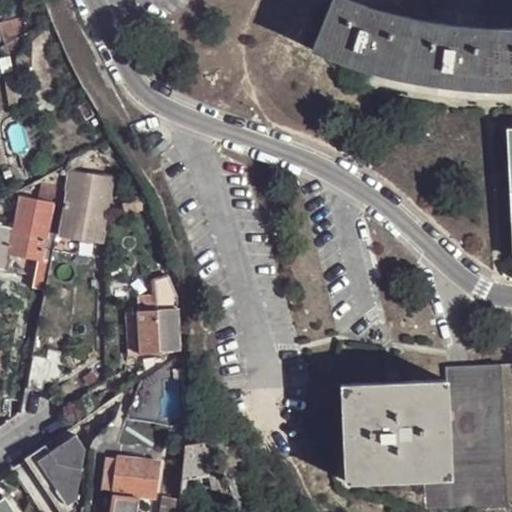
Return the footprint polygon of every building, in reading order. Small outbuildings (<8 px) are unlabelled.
[(331,0),(326,0),(305,54),(339,65),(373,76),(400,83),(419,87),(457,93),(476,94),(511,94),(511,34),(501,35),(456,31),(412,25),(368,13),(331,0)] [(0,28),(1,33),(4,42),(27,29),(23,14),(0,19),(0,28)] [(9,106),(18,104),(13,74),(4,76),(9,106)] [(90,226),(99,174),(66,168),(63,183),(62,192),(68,193),(62,221),(90,226)] [(44,179),(40,202),(51,204),(52,206),(59,207),(62,192),(63,183),(44,179)] [(145,192),(122,204),(126,219),(151,211),(145,192)] [(40,202),(22,198),(15,230),(12,253),(13,253),(39,258),(41,259),(42,257),(52,206),(51,204),(40,202)] [(0,269),(9,271),(11,258),(12,258),(13,253),(12,253),(15,230),(0,226),(0,269)] [(46,278),(50,258),(42,257),(41,259),(39,258),(35,276),(46,278)] [(44,290),(46,278),(35,276),(33,288),(44,290)] [(153,295),(154,309),(174,310),(176,309),(176,296),(167,276),(152,279),(153,295)] [(154,309),(153,295),(134,296),(136,310),(154,309)] [(154,309),(136,310),(138,353),(157,352),(156,334),(154,309)] [(174,310),(154,309),(156,334),(160,334),(162,352),(176,350),(174,310)] [(47,360),(44,383),(55,386),(63,382),(67,353),(49,351),(47,360)] [(25,391),(42,391),(44,383),(47,360),(31,360),(25,391)] [(511,511),(511,370),(502,371),(505,511),(511,511)] [(505,511),(502,371),(450,372),(448,385),(447,404),(449,465),(450,483),(423,482),(422,511),(505,511)] [(448,385),(403,386),(403,402),(388,403),(387,387),(344,388),(344,406),(350,406),(351,467),(344,466),(345,485),(423,482),(450,483),(449,465),(442,465),(442,404),(447,404),(448,385)] [(403,386),(387,387),(388,403),(403,402),(403,386)] [(26,459),(28,462),(45,485),(32,493),(43,511),(57,511),(75,501),(85,449),(77,436),(50,453),(46,446),(26,459)] [(215,476),(202,444),(186,444),(182,489),(215,476)] [(155,497),(160,460),(119,456),(119,458),(116,490),(115,491),(140,495),(155,497)] [(108,457),(103,488),(116,490),(119,458),(108,457)] [(45,485),(28,462),(17,469),(32,493),(45,485)] [(215,476),(182,489),(181,504),(220,488),(215,476)] [(137,511),(140,495),(115,491),(112,511),(137,511)] [(173,511),(175,498),(162,497),(159,511),(173,511)]
